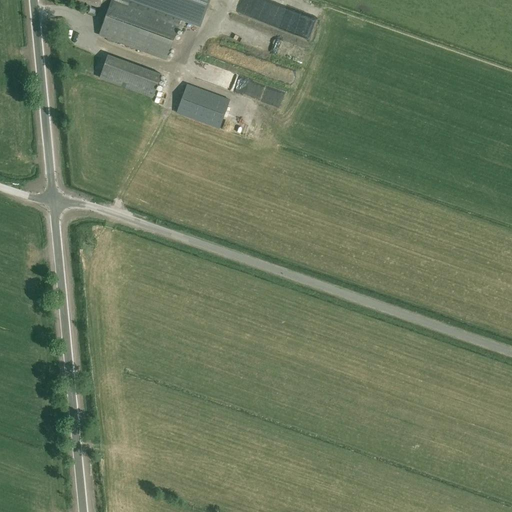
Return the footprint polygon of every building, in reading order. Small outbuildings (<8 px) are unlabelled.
[(81,0),(92,4),(92,5),(99,7),(100,3),(109,6),(99,34),(166,59),(180,19),(200,27),(209,0),(81,0)] [(181,24),(180,30),(194,32),(195,27),(181,24)] [(108,55),(105,64),(100,78),(152,97),(160,74),(108,55)] [(219,128),(229,100),(187,84),(176,112),(219,128)] [(253,85),(249,99),(274,106),(278,92),(253,85)]
